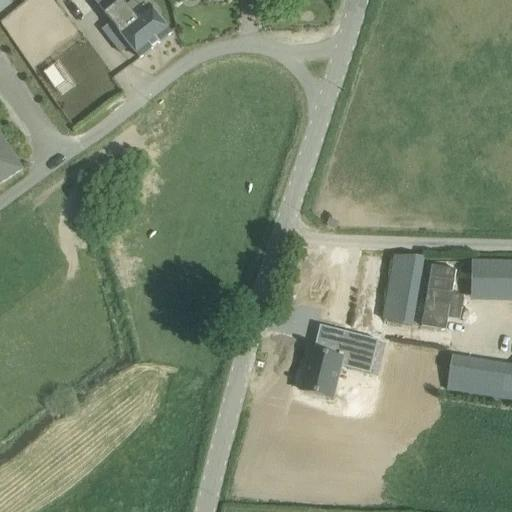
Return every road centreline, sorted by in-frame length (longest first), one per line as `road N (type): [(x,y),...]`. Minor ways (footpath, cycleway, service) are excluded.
road 1 (unclassified): [(0,210),(225,46),(256,44),(336,72)]
road 2 (unclassified): [(209,511),(246,352),(283,239)]
road 3 (unclassified): [(283,239),(511,246)]
road 4 (unclassified): [(283,239),(336,72)]
